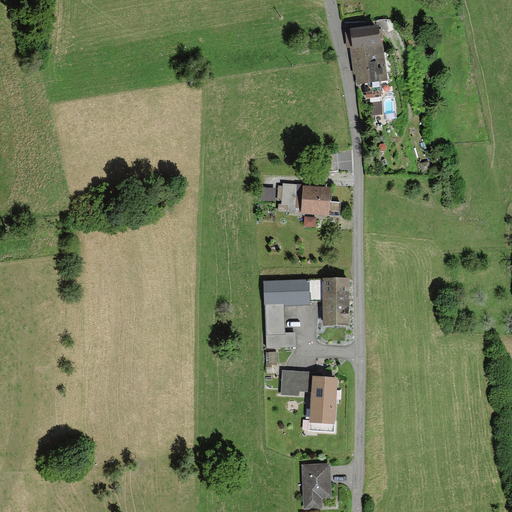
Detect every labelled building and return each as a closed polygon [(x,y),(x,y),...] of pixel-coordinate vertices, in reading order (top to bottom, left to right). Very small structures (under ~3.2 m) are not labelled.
[(373,31),(347,34),(354,86),(380,82),(373,31)] [(335,171),(335,155),(317,155),(317,171),(335,171)] [(326,216),(327,190),(302,189),(301,194),(294,194),(295,184),(280,184),(279,210),(293,211),(293,203),(301,204),(301,226),(314,227),(314,216),(326,216)] [(351,278),(323,279),(323,298),(323,326),(351,325),(351,278)] [(263,280),(264,303),(266,303),(284,303),(284,305),(310,304),(310,299),(323,298),(323,279),(263,280)] [(267,347),(296,346),(296,331),(285,331),(284,305),(284,303),(266,303),(267,347)] [(267,366),(278,366),(277,352),(266,353),(267,366)] [(309,391),(309,372),(281,372),(281,396),(298,396),(298,391),(309,391)] [(309,391),(308,432),(332,432),(334,373),(309,372),(309,391)] [(326,461),(302,462),(304,507),(319,506),(318,496),(328,496),(326,461)]
